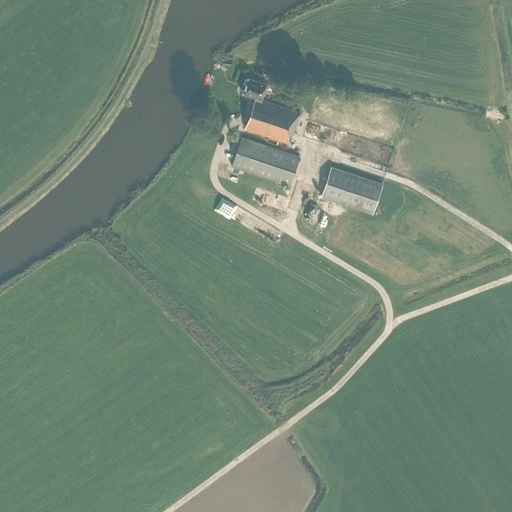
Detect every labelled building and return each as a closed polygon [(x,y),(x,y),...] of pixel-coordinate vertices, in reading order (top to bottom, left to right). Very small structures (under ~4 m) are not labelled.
[(244,129),(288,144),(292,134),(293,135),(300,113),(262,100),(267,85),(247,78),(242,94),(255,98),(244,129)] [(300,156),(241,137),(231,167),(289,187),(300,156)] [(373,214),(383,185),(332,167),(322,197),(373,214)] [(237,183),(239,177),(229,174),(227,180),(237,183)] [(226,219),(221,227),(236,236),(247,219),(227,207),(228,208),(223,217),(226,219)]
